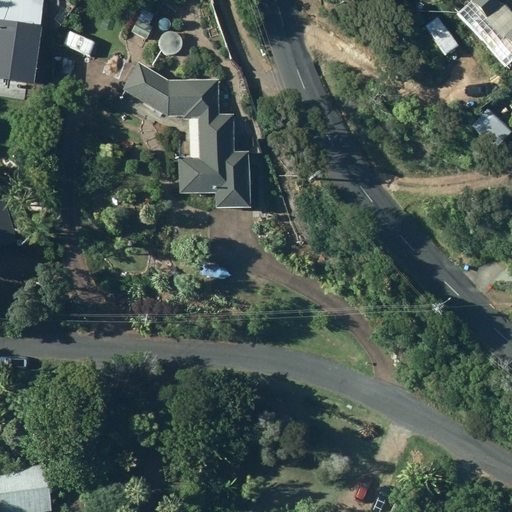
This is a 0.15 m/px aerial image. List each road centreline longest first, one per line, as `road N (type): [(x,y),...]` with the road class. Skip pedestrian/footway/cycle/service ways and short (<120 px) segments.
road 1 (unclassified): [(511,459),(323,372),(236,353),(0,340)]
road 2 (tertiary): [(277,0),(324,132),(407,242),(511,345)]
